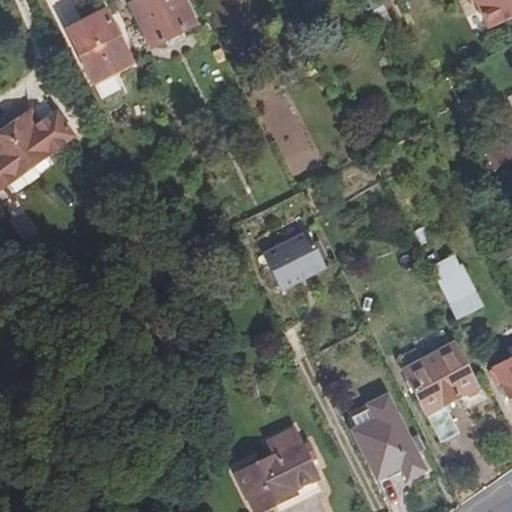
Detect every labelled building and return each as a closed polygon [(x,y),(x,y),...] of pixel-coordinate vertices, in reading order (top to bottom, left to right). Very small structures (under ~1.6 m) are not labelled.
[(188,16),(180,0),(136,0),(128,4),(144,39),(188,16)] [(394,0),(393,0),(368,0),(366,1),(372,11),(384,5),(394,0)] [(511,18),(511,0),(458,0),(461,6),(472,0),(475,0),(489,30),(511,18)] [(384,5),(372,11),(368,12),(382,39),(398,29),(384,5)] [(130,65),(103,12),(66,29),(93,83),(130,65)] [(0,190),(71,137),(58,117),(42,129),(30,112),(0,133),(0,190)] [(511,147),(504,130),(479,143),(494,172),(511,162),(511,147)] [(156,242),(148,227),(118,242),(126,259),(156,242)] [(305,232),(262,254),(280,290),(323,268),(305,232)] [(511,239),(490,251),(497,265),(511,257),(511,239)] [(430,267),(455,316),(479,305),(460,265),(459,266),(453,256),(430,267)] [(476,385),(454,342),(402,369),(439,440),(457,430),(443,402),(476,385)] [(511,344),(506,348),(511,358),(492,368),(511,405),(511,344)] [(247,400),(258,397),(252,377),(241,381),(247,400)] [(423,470),(385,394),(363,405),(366,411),(350,419),(356,430),(353,431),(376,477),(399,466),(406,478),(423,470)] [(299,430),(270,444),(276,454),(237,473),(255,511),(256,511),(295,493),(292,487),(321,472),(299,430)]
